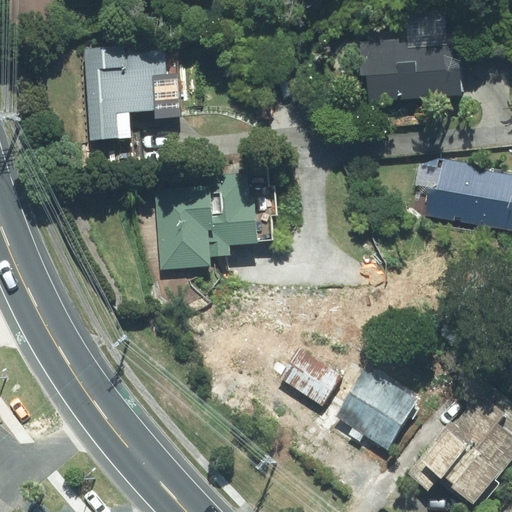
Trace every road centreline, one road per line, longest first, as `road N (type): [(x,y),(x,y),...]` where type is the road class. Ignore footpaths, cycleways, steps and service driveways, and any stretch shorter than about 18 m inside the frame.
road 1 (secondary): [(195,511),(76,369),(0,212)]
road 2 (unknown): [(279,115),(353,148),(511,128)]
